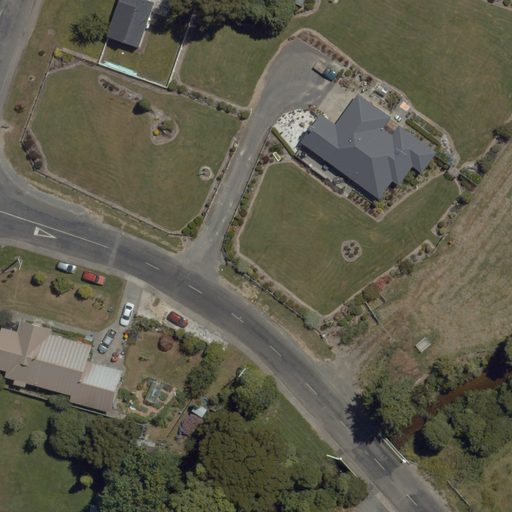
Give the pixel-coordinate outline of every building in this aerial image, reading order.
[(154,3),(146,0),(119,0),(107,37),(138,48),(154,3)] [(321,115),(301,142),(379,199),(392,181),(399,186),(413,167),(422,174),(437,152),(400,125),(392,136),(382,128),(390,117),(358,94),(335,125),(321,115)] [(110,414),(122,371),(86,361),(91,345),(50,334),(52,330),(20,321),(17,332),(1,328),(0,331),(0,370),(6,372),(4,377),(14,379),(13,385),(24,388),(25,383),(71,396),(69,403),(110,414)] [(162,441),(135,437),(132,454),(160,458),(162,441)] [(112,511),(114,500),(90,498),(89,511),(112,511)]
